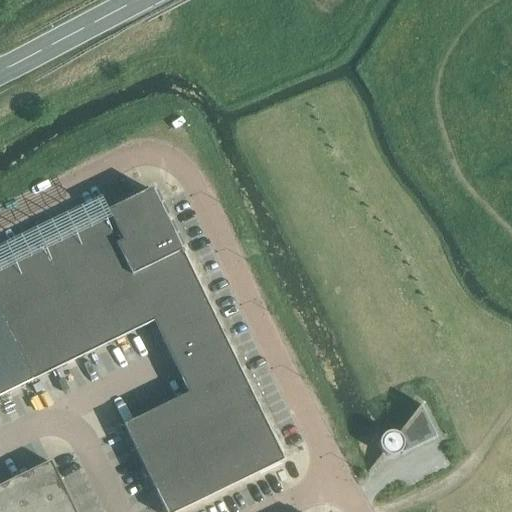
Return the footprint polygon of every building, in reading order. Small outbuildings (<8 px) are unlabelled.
[(122,427),(152,488),(268,432),(182,256),(150,191),(0,264),(0,317),(32,382),(152,324),(187,395),(122,427)] [(0,317),(0,394),(1,397),(32,382),(0,317)] [(436,438),(421,408),(422,406),(421,405),(397,435),(395,434),(393,434),(392,433),(390,433),(388,433),(386,434),(384,435),(383,436),(381,437),(380,439),(379,440),(378,442),(378,444),(378,446),(378,448),(379,450),(379,451),(380,453),(382,454),(383,456),(385,457),(387,457),(389,458),(391,458),(393,458),(395,457),(397,456),(398,455),(400,454),(402,456),(436,438)] [(282,462),(268,432),(152,488),(163,511),(181,511),(280,464),(282,462)] [(10,482),(24,511),(72,511),(49,463),(10,482)] [(0,486),(0,511),(24,511),(10,482),(0,486)]
